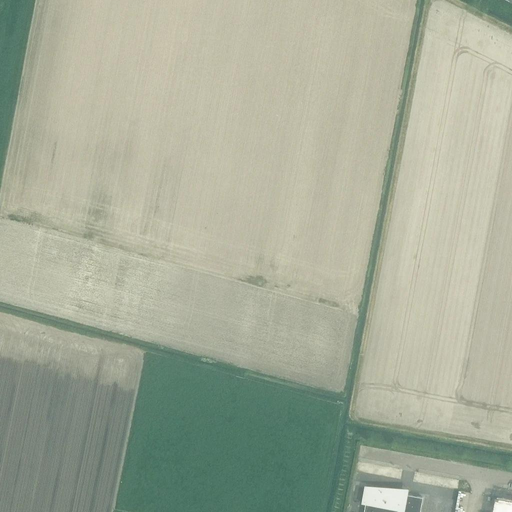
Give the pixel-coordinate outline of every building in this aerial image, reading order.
[(477,264),(508,270),(511,251),(511,200),(491,196),(477,264)] [(475,285),(487,287),(490,274),(477,272),(475,285)] [(444,435),(458,437),(478,330),(463,328),(444,435)] [(481,449),(511,454),(511,440),(484,436),(481,449)] [(403,492),(402,494),(366,487),(363,504),(366,505),(364,511),(420,511),(423,498),(407,495),(407,493),(403,492)] [(491,511),(511,511),(511,501),(494,498),(491,511)]
